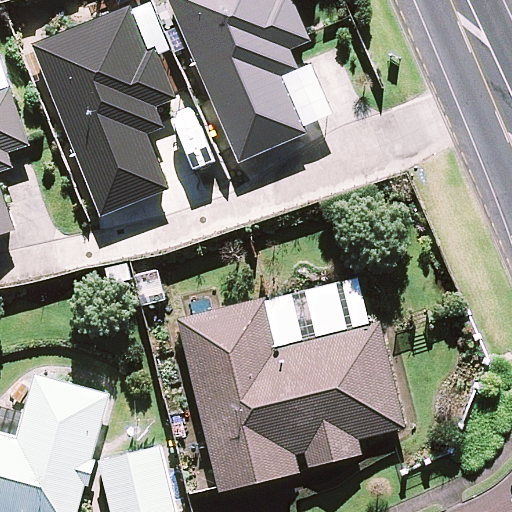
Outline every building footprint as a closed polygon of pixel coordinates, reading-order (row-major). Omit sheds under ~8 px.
[(170,0),(240,165),(293,143),(306,137),(283,84),(298,78),(288,54),(311,44),(292,0),(170,0)] [(165,129),(156,109),(175,101),(155,50),(147,53),(131,12),(37,50),(104,217),(168,191),(146,137),(165,129)] [(0,191),(0,172),(13,168),(9,156),(29,149),(10,91),(0,93),(0,240),(14,235),(0,191)] [(173,421),(191,496),(222,489),(223,495),(300,476),(295,458),(305,456),(309,474),(363,461),(358,443),(406,431),(381,328),(277,353),(265,304),(177,325),(199,414),(173,421)] [(0,437),(0,511),(79,511),(109,399),(37,380),(20,443),(0,437)] [(102,464),(112,511),(176,511),(163,451),(102,464)]
